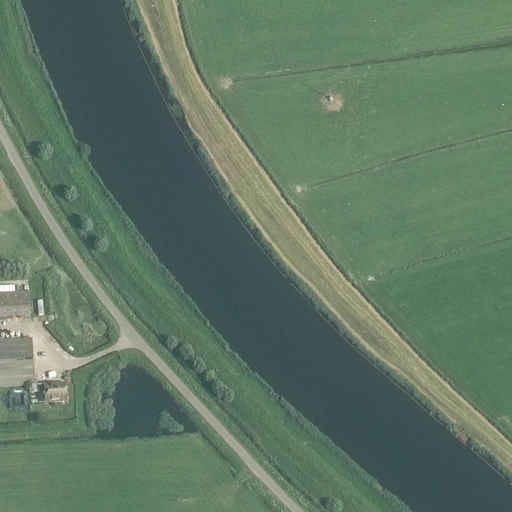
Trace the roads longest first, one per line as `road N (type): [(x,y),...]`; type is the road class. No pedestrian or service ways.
road 1 (track): [(361,511),(147,290),(57,154),(15,57),(1,0)]
road 2 (unclassified): [(297,511),(134,338),(60,238),(0,131)]
road 3 (track): [(199,109),(324,282),(511,460)]
